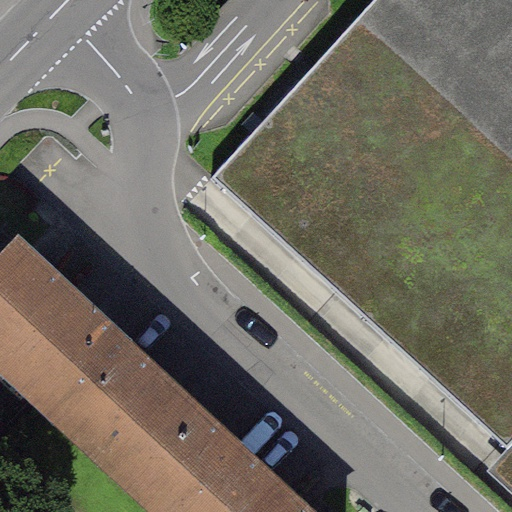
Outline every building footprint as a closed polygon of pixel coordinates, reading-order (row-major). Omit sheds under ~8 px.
[(511,0),(380,0),(361,22),(511,160),(511,0)] [(217,179),(511,448),(511,160),(361,22),(217,179)] [(126,344),(16,245),(0,262),(0,387),(48,431),(126,344)] [(174,511),(237,444),(126,344),(48,431),(137,511),(174,511)] [(311,511),(237,444),(174,511),(311,511)]
